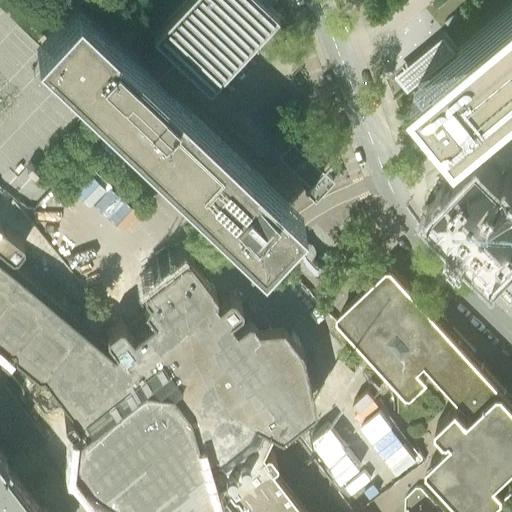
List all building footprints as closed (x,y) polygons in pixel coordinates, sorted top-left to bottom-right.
[(111,32),(76,0),(40,39),(94,89),(101,96),(150,141),(259,242),(290,209),(194,120),(166,93),(150,77),(132,61),(136,56),(111,32)] [(183,0),(152,34),(172,53),(189,68),(209,86),(252,40),(277,12),(263,0),(183,0)] [(446,60),(415,85),(462,141),(494,114),(511,97),(511,3),(458,49),(446,60)] [(395,74),(409,90),(415,85),(446,60),(458,49),(444,33),(395,74)] [(180,77),(189,68),(172,53),(163,62),(150,77),(166,93),(180,77)] [(278,158),(310,188),(304,194),(315,204),(334,183),(324,174),(337,159),(321,144),(325,140),(309,125),(278,158)] [(503,187),(478,163),(430,213),(455,237),(452,239),(455,242),(454,243),(459,248),(464,252),(465,251),(467,253),(469,251),(493,275),(511,292),(511,186),(507,182),(503,187)] [(227,484),(248,511),(311,511),(272,463),(276,460),(276,456),(269,446),(267,446),(263,449),(262,447),(267,437),(272,426),(283,429),(316,402),(307,366),(303,346),(283,322),(258,325),(253,317),(247,316),(237,326),(230,316),(242,308),(243,303),(235,294),(229,294),(217,302),(215,298),(218,291),(191,257),(182,256),(144,288),(145,306),(154,318),(142,328),(132,336),(123,325),(118,324),(108,332),(107,343),(96,334),(0,256),(0,247),(13,257),(18,257),(24,249),(24,242),(0,222),(0,341),(6,346),(14,346),(15,354),(38,372),(45,371),(60,392),(84,424),(75,431),(74,460),(92,484),(139,511),(187,511),(213,492),(212,478),(219,476),(224,475),(227,484)] [(511,399),(499,385),(389,269),(379,279),(363,294),(359,293),(342,309),(342,312),(339,316),(343,320),(342,324),(357,340),(361,340),(364,342),(363,347),(380,365),(384,364),(386,367),(386,371),(401,388),(405,387),(409,391),(412,387),(417,388),(428,377),(419,367),(426,360),(462,399),(472,410),(476,414),(476,417),(472,420),(469,417),(471,415),(458,402),(437,422),(437,427),(445,435),(450,435),(451,435),(456,440),(456,449),(444,448),(429,462),(431,464),(431,468),(448,486),(452,486),(454,488),(462,480),(466,483),(457,491),(458,495),(470,508),(474,509),(477,511),(480,509),(485,509),(501,493),(501,489),(511,478),(511,399)] [(0,511),(51,511),(42,500),(40,501),(4,456),(6,454),(0,447),(0,511)]
